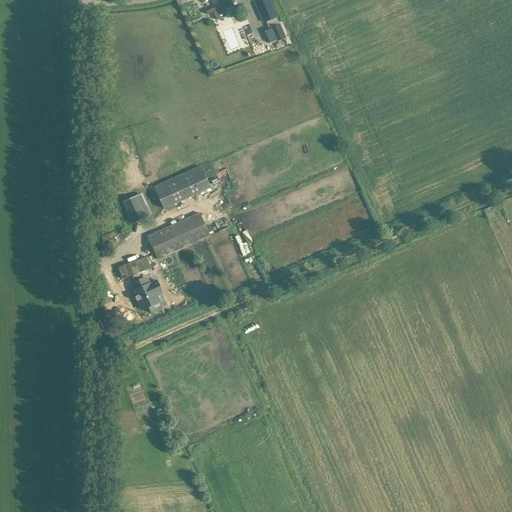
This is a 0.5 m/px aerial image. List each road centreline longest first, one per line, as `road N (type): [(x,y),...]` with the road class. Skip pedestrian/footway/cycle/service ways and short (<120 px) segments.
road 1 (unclassified): [(94,511),(85,0)]
road 2 (track): [(511,184),(90,364)]
